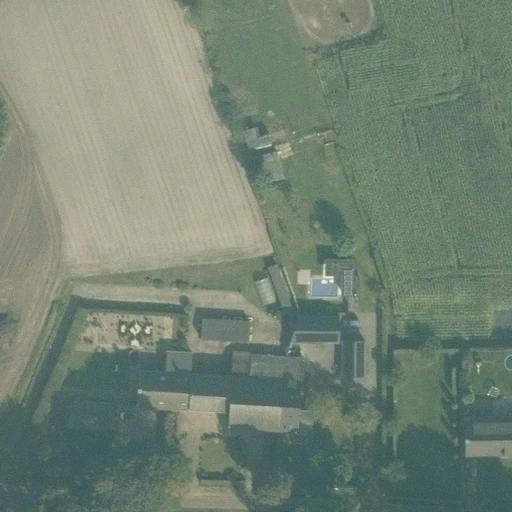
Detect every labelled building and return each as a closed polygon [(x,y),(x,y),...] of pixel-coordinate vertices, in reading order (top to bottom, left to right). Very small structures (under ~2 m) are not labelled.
[(264,152),(256,129),(241,134),(249,157),(264,152)] [(284,312),(293,309),(277,265),(268,267),(284,312)] [(346,297),(365,295),(363,278),(345,279),(346,297)] [(298,316),(292,342),(338,342),(339,317),(298,316)] [(247,341),(248,322),(201,318),(199,337),(247,341)] [(340,376),(365,376),(365,342),(340,342),(340,376)] [(233,377),(231,412),(228,412),(228,428),(298,432),(298,431),(311,432),(312,412),(299,411),(302,359),(251,356),(252,352),(231,351),(230,377),(233,377)] [(136,406),(176,409),(188,410),(190,375),(192,354),(166,353),(165,371),(138,370),(137,387),(136,406)] [(190,375),(188,410),(228,412),(231,412),(233,377),(230,377),(190,375)] [(71,400),(69,426),(115,429),(116,403),(71,400)] [(506,455),(511,454),(511,417),(464,419),(465,455),(498,455),(498,453),(506,452),(506,455)] [(47,440),(35,448),(44,461),(55,453),(47,440)]
